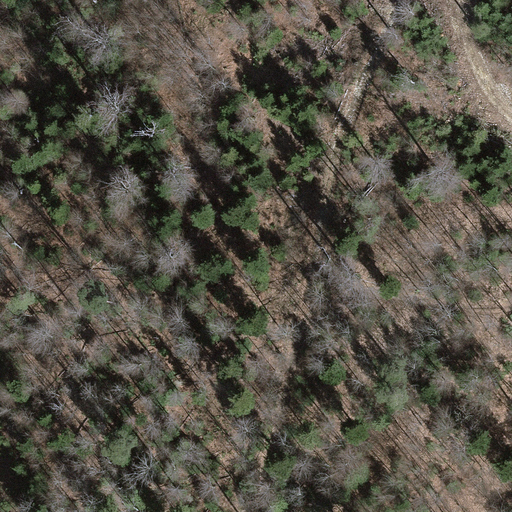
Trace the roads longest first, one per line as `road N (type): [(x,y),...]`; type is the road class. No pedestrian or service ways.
road 1 (track): [(403,0),(342,135),(306,312)]
road 2 (track): [(306,312),(273,459),(248,511)]
road 3 (track): [(511,309),(377,294),(306,312)]
road 4 (track): [(457,0),(473,57),(511,111)]
